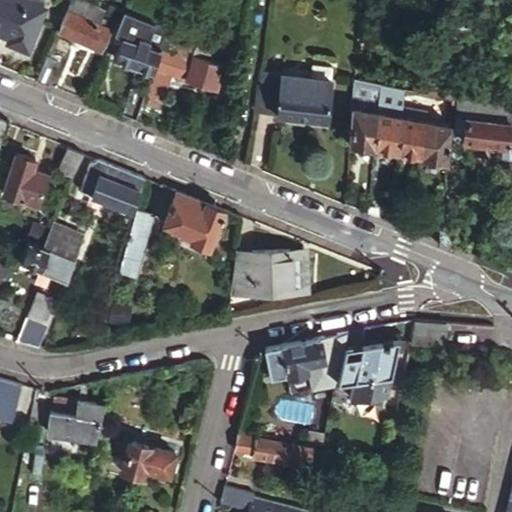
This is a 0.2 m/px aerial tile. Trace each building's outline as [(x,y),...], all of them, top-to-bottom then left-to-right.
[(28,0),(0,0),(0,32),(9,35),(7,41),(28,50),(45,7),(28,0)] [(123,11),(92,0),(73,0),(58,34),(99,52),(109,30),(99,25),(105,14),(120,20),(123,11)] [(150,22),(123,11),(120,20),(146,31),(150,22)] [(152,73),(165,36),(152,30),(147,41),(138,38),(137,43),(121,38),(114,59),(152,73)] [(216,86),(225,64),(214,59),(219,47),(203,40),(189,75),(216,86)] [(185,79),(192,60),(167,50),(150,91),(169,99),(178,77),(185,79)] [(266,70),(261,87),(278,89),(276,112),(326,119),(331,80),(266,70)] [(381,85),(354,80),(353,93),(380,97),(381,85)] [(403,101),(405,90),(381,85),(380,97),(403,101)] [(278,89),(261,87),(257,110),(276,112),(278,89)] [(430,94),(405,90),(403,101),(429,104),(430,94)] [(453,98),(430,94),(429,104),(452,108),(453,98)] [(428,112),(429,104),(403,101),(402,109),(428,112)] [(511,157),(511,107),(455,101),(449,156),(465,158),(467,142),(483,144),(483,140),(504,142),(502,157),(511,157)] [(374,148),(378,113),(352,109),(349,144),(374,148)] [(398,151),(402,116),(378,113),(374,148),(398,151)] [(423,155),(427,120),(402,116),(398,151),(423,155)] [(447,158),(450,124),(427,120),(423,155),(447,158)] [(83,153),(67,146),(59,170),(73,175),(83,153)] [(34,160),(15,153),(2,192),(37,204),(47,173),(32,168),(34,160)] [(142,177),(92,157),(80,188),(130,209),(142,177)] [(209,248),(224,210),(175,190),(162,223),(183,232),(183,235),(191,238),(190,241),(209,248)] [(449,201),(442,200),(441,211),(448,212),(449,201)] [(152,215),(136,210),(128,236),(146,241),(152,215)] [(441,211),(437,241),(453,247),(457,213),(448,212),(441,211)] [(82,240),(51,225),(51,226),(41,247),(72,262),(82,240)] [(28,241),(19,263),(63,285),(72,262),(41,247),(28,241)] [(289,252),(290,290),(305,289),(303,251),(289,252)] [(289,252),(235,252),(230,290),(230,291),(290,290),(289,252)] [(45,318),(56,294),(38,287),(28,311),(45,318)] [(123,327),(129,308),(115,304),(110,324),(123,327)] [(444,344),(445,320),(414,318),(410,341),(444,344)] [(23,341),(22,347),(36,352),(45,330),(31,324),(23,341)] [(342,347),(347,330),(342,331),(339,332),(263,346),(269,376),(306,369),(309,363),(310,363),(324,358),(339,362),(342,347)] [(386,403),(398,337),(389,339),(381,340),(359,344),(345,347),(342,347),(339,362),(334,382),(353,378),(350,396),(386,403)] [(23,383),(0,376),(0,408),(14,412),(23,383)] [(47,389),(36,388),(27,429),(35,430),(36,425),(41,423),(47,389)] [(94,438),(103,403),(80,399),(78,398),(75,398),(70,398),(54,397),(53,409),(50,409),(47,431),(94,438)] [(310,446),(235,434),(234,446),(234,449),(234,450),(253,453),(252,456),(290,462),(291,459),(308,462),(310,446)] [(175,452),(129,439),(128,445),(124,458),(121,469),(142,474),(144,467),(169,474),(175,452)] [(124,458),(128,445),(122,443),(117,442),(114,455),(124,458)] [(382,472),(383,466),(368,463),(368,469),(382,472)] [(511,511),(511,475),(502,511),(511,511)] [(253,493),(224,485),(220,499),(248,507),(246,511),(319,511),(320,510),(311,507),(311,511),(252,497),(253,493)] [(377,511),(378,509),(352,503),(350,511),(377,511)]
